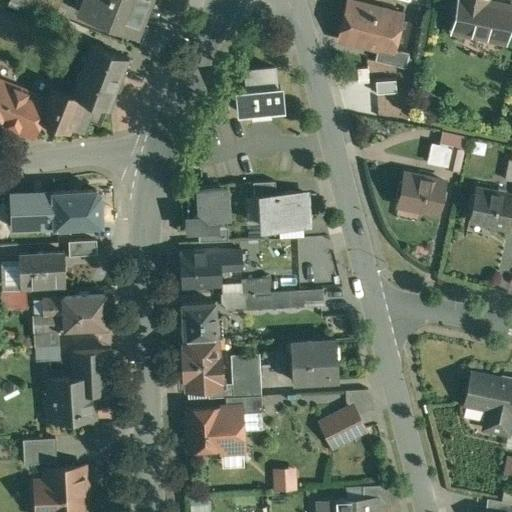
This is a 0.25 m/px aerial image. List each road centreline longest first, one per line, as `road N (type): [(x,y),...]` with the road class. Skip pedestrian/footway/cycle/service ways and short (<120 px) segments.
road 1 (tertiary): [(156,147),(139,230),(153,511)]
road 2 (unclassified): [(372,298),(301,24),(288,0)]
road 3 (unclassified): [(428,511),(372,298)]
road 4 (tertiary): [(222,0),(156,147)]
road 5 (residential): [(156,147),(0,164)]
road 6 (residential): [(372,298),(511,325)]
